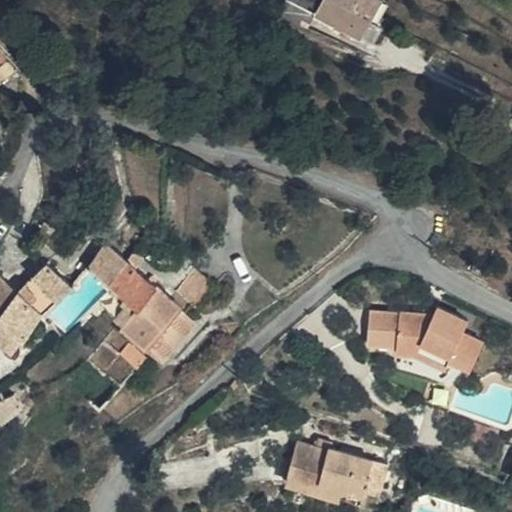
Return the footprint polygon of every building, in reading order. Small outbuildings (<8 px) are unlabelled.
[(299,0),(261,0),(258,5),(288,21),(296,7),(299,0)] [(354,0),(299,0),(296,7),(340,28),(354,0)] [(0,86),(22,67),(0,42),(0,86)] [(90,259),(124,286),(138,269),(134,265),(122,255),(102,239),(90,259)] [(142,254),(132,246),(122,255),(134,265),(142,254)] [(138,269),(124,286),(142,301),(158,285),(138,269)] [(0,295),(0,313),(15,328),(46,298),(20,276),(0,295)] [(223,292),(205,277),(187,295),(206,312),(223,292)] [(165,291),(158,285),(142,301),(154,310),(136,332),(151,345),(155,349),(168,359),(204,321),(184,305),(176,299),(183,289),(173,281),(165,291)] [(123,321),(136,332),(154,310),(142,301),(123,321)] [(362,310),(365,339),(399,339),(400,346),(417,347),(425,334),(459,351),(455,357),(478,368),(492,339),(469,327),(473,318),(444,305),(443,302),(400,304),(399,306),(362,310)] [(0,347),(13,330),(15,328),(0,313),(0,347)] [(425,334),(417,347),(451,363),(455,357),(459,351),(425,334)] [(121,350),(105,336),(87,355),(105,369),(121,350)] [(148,358),(129,341),(121,350),(140,366),(148,358)] [(0,420),(27,407),(19,391),(0,400),(0,420)] [(339,436),(323,431),(319,445),(335,449),(336,444),(339,436)] [(319,445),(301,441),(292,478),(378,503),(383,483),(367,480),(373,456),(336,444),(335,449),(319,445)] [(390,460),(373,456),(367,480),(383,483),(390,460)]
